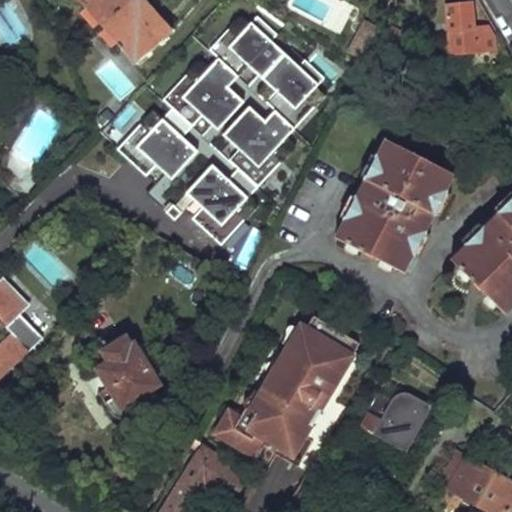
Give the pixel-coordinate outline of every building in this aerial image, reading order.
[(79,0),(102,27),(132,0),(79,0)] [(144,0),(132,0),(102,27),(135,66),(173,32),(144,0)] [(448,4),(450,55),(498,53),(498,38),(491,28),(478,29),(477,2),(448,4)] [(174,207),(209,236),(331,92),(239,14),(203,56),(202,54),(155,109),(152,107),(113,152),(145,179),(151,172),(168,186),(197,152),(182,140),(197,122),(232,152),(220,167),(213,161),(174,207)] [(364,22),(348,54),(363,61),(373,41),(379,29),(364,22)] [(387,27),(378,44),(395,52),(403,36),(387,27)] [(119,95),(98,115),(104,130),(129,103),(119,95)] [(389,140),(339,238),(410,273),(458,177),(431,162),(423,178),(409,171),(418,156),(389,140)] [(409,171),(423,178),(431,162),(418,156),(409,171)] [(511,202),(456,257),(511,312),(511,311),(511,202)] [(248,270),(263,229),(238,220),(234,233),(243,236),(232,264),(248,270)] [(0,287),(0,379),(32,348),(16,332),(0,346),(0,322),(6,329),(24,312),(0,287)] [(224,296),(211,320),(227,328),(239,303),(224,296)] [(230,413),(219,431),(260,455),(267,444),(273,447),(276,441),(298,454),(363,343),(320,317),(312,329),(306,326),(255,410),(250,407),(242,421),(230,413)] [(139,402),(138,398),(160,383),(131,336),(107,352),(113,361),(90,376),(114,413),(116,416),(119,418),(123,420),(128,420),(131,419),(134,418),(136,415),(139,412),(140,407),(139,402)] [(397,396),(396,398),(382,390),(362,423),(408,451),(435,405),(415,393),(413,392),(411,391),(409,391),(408,391),(406,391),(404,392),(403,392),(401,393),(399,394),(398,395),(397,396)] [(200,450),(164,511),(188,511),(206,484),(225,496),(232,484),(240,490),(249,476),(201,446),(204,442),(196,436),(192,444),(200,450)] [(511,480),(462,453),(443,488),(486,511),(509,511),(511,507),(511,480)]
